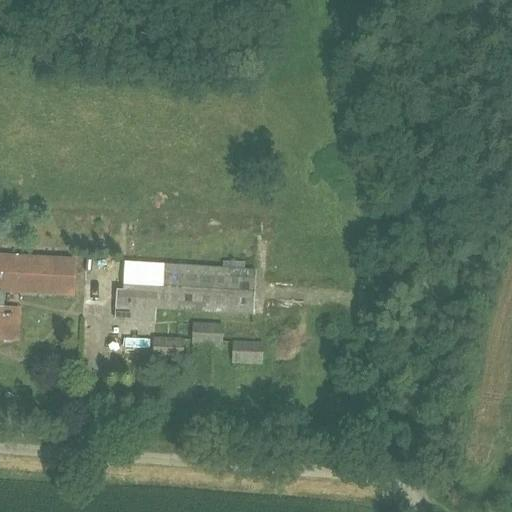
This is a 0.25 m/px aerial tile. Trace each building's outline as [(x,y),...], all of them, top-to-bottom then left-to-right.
[(271,229),(264,228),(263,245),(270,246),(271,229)] [(76,297),(78,255),(0,250),(0,338),(20,340),(22,306),(5,305),(6,293),(76,297)] [(227,258),(130,250),(128,280),(120,279),(117,325),(159,328),(159,325),(162,299),(258,306),(262,261),(249,260),(250,252),(227,250),(227,258)] [(229,313),(197,311),(196,335),(228,337),(229,313)] [(159,328),(157,348),(189,351),(191,328),(159,325),(159,328)] [(267,330),(237,329),(236,353),(267,354),(267,330)]
